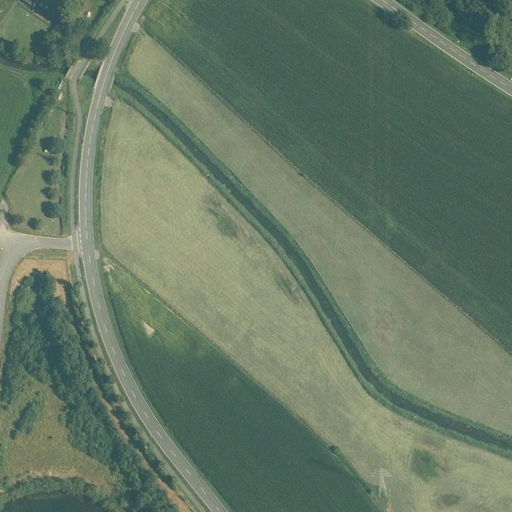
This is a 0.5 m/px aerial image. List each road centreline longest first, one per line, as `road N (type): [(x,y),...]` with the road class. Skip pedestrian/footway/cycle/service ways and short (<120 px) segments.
road 1 (secondary): [(219,511),(133,394),(104,328),(87,243),(90,140),(109,66),(140,0)]
road 2 (tertiary): [(511,88),(382,0)]
